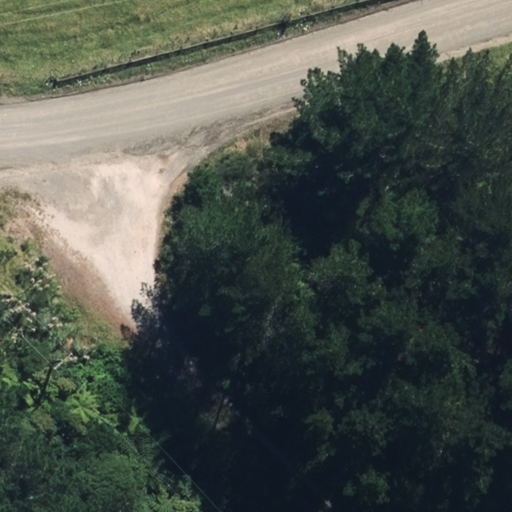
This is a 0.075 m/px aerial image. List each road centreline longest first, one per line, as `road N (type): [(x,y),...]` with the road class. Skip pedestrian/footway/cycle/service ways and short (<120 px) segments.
road 1 (unclassified): [(60,131),(120,241),(330,511)]
road 2 (unclassified): [(60,131),(511,9)]
